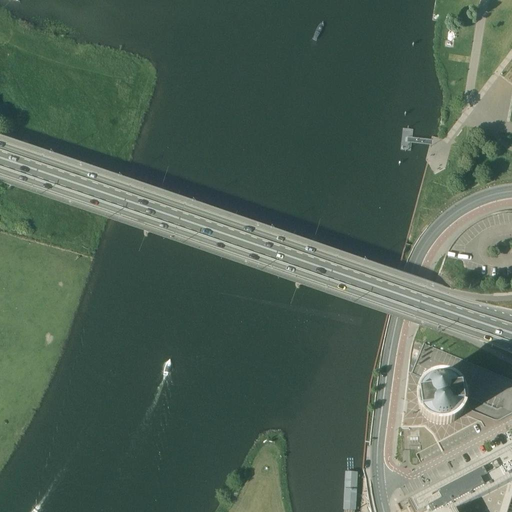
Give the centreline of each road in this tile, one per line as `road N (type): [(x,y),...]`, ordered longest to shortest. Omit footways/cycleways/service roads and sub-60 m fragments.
road 1 (secondary): [(0,173),(511,347)]
road 2 (secondary): [(511,316),(0,147)]
road 3 (primary): [(0,160),(444,311)]
road 4 (secondary): [(378,490),(388,369),(413,266),(451,216),(511,191)]
